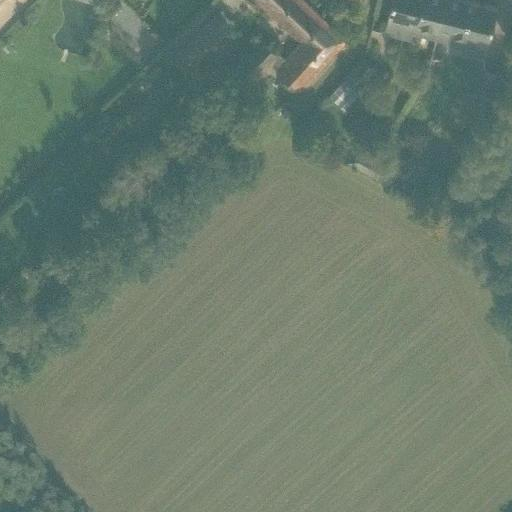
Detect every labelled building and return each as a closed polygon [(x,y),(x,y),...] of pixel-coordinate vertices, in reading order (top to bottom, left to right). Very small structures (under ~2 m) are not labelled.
[(253,0),(300,40),(302,41),(323,19),(302,0),(253,0)] [(413,21),(438,27),(444,0),(391,0),(383,30),(409,37),(413,21)] [(469,0),(444,0),(438,27),(465,34),(461,50),(485,56),(492,26),(496,7),(469,0)] [(186,42),(202,58),(235,23),(218,8),(186,42)] [(302,41),(300,40),(276,66),(300,88),(345,40),(323,19),(302,41)] [(222,74),(238,90),(279,50),(263,34),(222,74)] [(202,58),(186,42),(170,59),(186,74),(202,58)] [(363,55),(344,74),(356,83),(374,65),(363,55)] [(467,106),(483,112),(499,72),(483,66),(467,106)] [(347,162),(368,173),(377,157),(357,146),(347,162)] [(377,157),(368,173),(389,184),(398,167),(377,157)]
